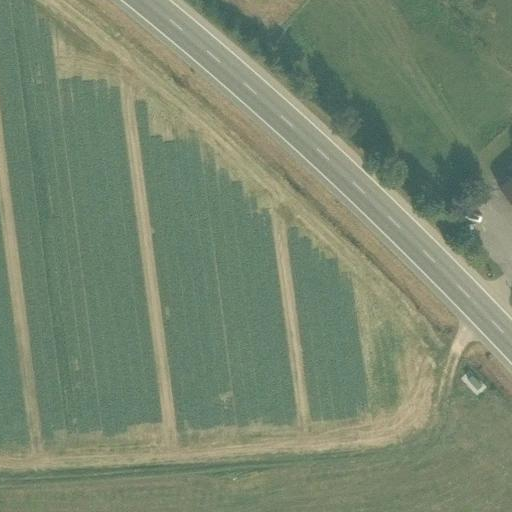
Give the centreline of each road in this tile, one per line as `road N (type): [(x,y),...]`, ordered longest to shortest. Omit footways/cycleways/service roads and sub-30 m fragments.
road 1 (track): [(0,485),(382,456),(438,444),(449,421),(458,343),(478,309)]
road 2 (secondary): [(141,0),(354,186),(511,344)]
